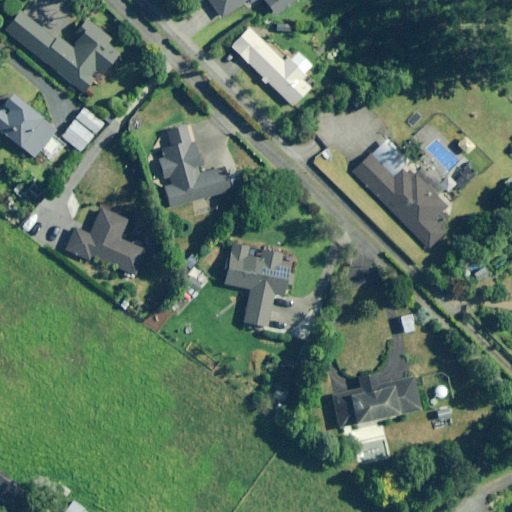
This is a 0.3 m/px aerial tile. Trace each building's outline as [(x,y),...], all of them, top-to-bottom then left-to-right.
[(206,0),(222,21),(251,0),(260,0),(272,17),(295,0),(206,0)] [(65,48),(19,10),(2,31),(84,97),(120,52),(85,24),(65,48)] [(249,28),(229,49),(291,108),(311,88),(249,28)] [(53,130),(9,95),(0,106),(0,129),(33,156),(53,130)] [(103,124),(83,108),(75,118),(95,134),(103,124)] [(92,137),(73,121),(60,136),(80,152),(92,137)] [(167,150),(156,152),(171,208),(232,192),(225,164),(203,170),(190,124),(162,131),(167,150)] [(369,151),(348,173),(427,251),(443,235),(430,222),(445,207),(406,169),(397,178),(369,151)] [(128,221),(99,209),(87,238),(72,232),(64,251),(134,280),(147,252),(119,241),(128,221)] [(196,261),(178,247),(172,256),(190,269),(196,261)] [(290,263),(231,250),(223,285),(249,291),(242,326),(265,331),(273,295),(283,297),(290,263)] [(207,279),(198,269),(184,282),(193,291),(207,279)] [(414,330),(409,314),(397,318),(402,334),(414,330)] [(360,390),(331,396),(339,432),(422,414),(414,378),(376,386),(374,376),(357,380),(360,390)] [(436,398),(438,399),(439,399),(440,399),(442,399),(443,398),(444,398),(445,397),(446,396),(447,395),(448,393),(448,392),(448,391),(448,389),(447,388),(447,387),(446,386),(445,385),(444,384),(442,383),(441,383),(440,383),(438,383),(437,384),(436,384),(435,385),(434,386),(433,387),(432,389),(432,390),(432,391),(432,393),(433,394),(433,395),(434,396),(435,397),(436,398)] [(452,416),(450,408),(435,412),(436,420),(452,416)] [(390,458),(385,440),(355,447),(359,466),(390,458)] [(84,511),(72,502),(64,511),(84,511)]
